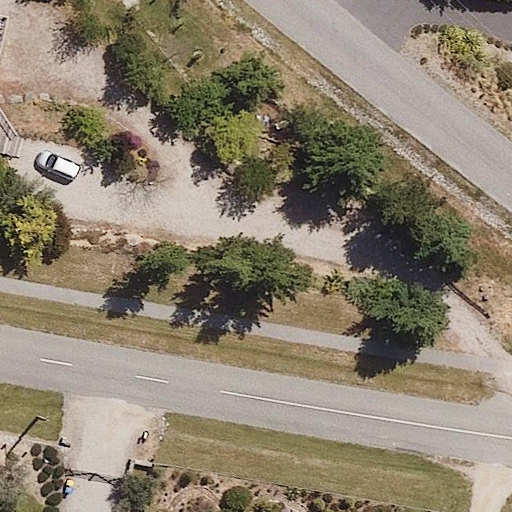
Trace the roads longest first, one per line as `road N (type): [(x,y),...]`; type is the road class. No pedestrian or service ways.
road 1 (residential): [(511,437),(0,352)]
road 2 (residential): [(511,178),(292,0)]
